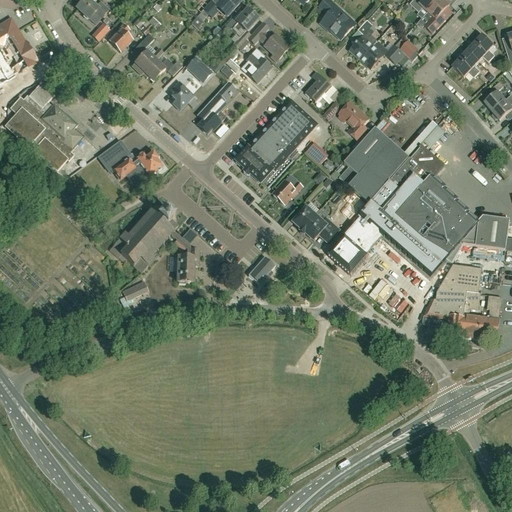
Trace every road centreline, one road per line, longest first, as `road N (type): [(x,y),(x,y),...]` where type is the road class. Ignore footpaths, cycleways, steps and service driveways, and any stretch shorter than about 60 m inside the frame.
road 1 (residential): [(5,388),(137,331),(205,314),(331,315)]
road 2 (unclassified): [(201,172),(104,85),(50,10)]
road 3 (unclassified): [(331,315),(324,282),(201,172)]
road 4 (primary): [(299,506),(457,406)]
road 5 (residential): [(201,172),(315,49)]
road 6 (unclassified): [(457,406),(418,351),(370,323),(331,315)]
road 7 (primary): [(120,511),(19,408)]
road 8 (residential): [(422,76),(370,98),(315,49)]
road 9 (residential): [(511,168),(422,76)]
road 10 (primary): [(19,408),(90,511)]
